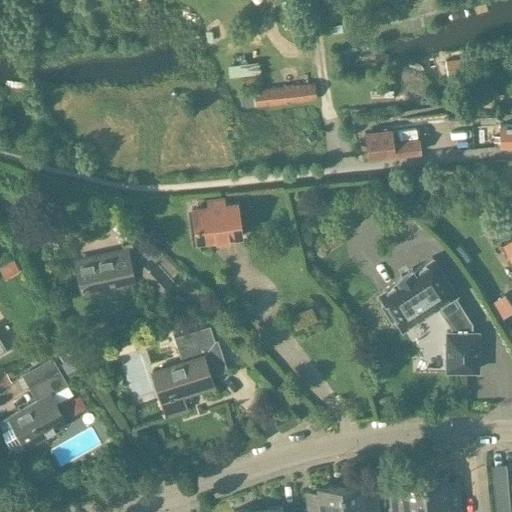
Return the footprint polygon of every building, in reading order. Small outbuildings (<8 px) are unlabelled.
[(231,63),(231,73),(260,72),(260,62),(231,63)] [(315,82),(253,89),(255,107),(316,101),(315,82)] [(511,124),(500,125),(500,149),(511,148),(511,124)] [(395,155),(392,128),(365,131),(368,158),(395,155)] [(192,208),(196,239),(241,233),(237,201),(222,203),(221,197),(209,199),(210,205),(192,208)] [(511,239),(501,246),(511,265),(511,264),(511,239)] [(136,269),(158,294),(173,279),(155,261),(164,252),(151,241),(137,260),(141,264),(136,269)] [(117,281),(132,278),(126,251),(76,263),(83,294),(118,286),(117,281)] [(394,278),(396,280),(376,293),(382,302),(377,305),(390,324),(395,321),(401,330),(438,306),(452,329),(452,330),(446,330),(446,370),(478,370),(478,330),(471,330),(472,323),(454,297),(459,294),(432,255),(413,268),(411,266),(394,278)] [(296,314),(298,324),(318,320),(316,310),(296,314)] [(173,337),(182,363),(153,372),(166,414),(185,408),(180,393),(210,383),(208,376),(227,370),(217,339),(213,340),(209,325),(173,337)] [(57,368),(27,384),(37,402),(9,417),(26,446),(65,423),(49,396),(67,386),(57,368)] [(447,477),(424,479),(426,511),(442,509),(442,511),(461,511),(459,478),(448,479),(447,477)] [(426,511),(424,479),(400,481),(400,484),(389,485),(391,511),(411,511),(426,511)] [(365,483),(341,485),(342,511),(377,511),(376,486),(365,486),(365,483)] [(342,511),(341,485),(317,487),(317,490),(307,491),(308,511),(342,511)]
